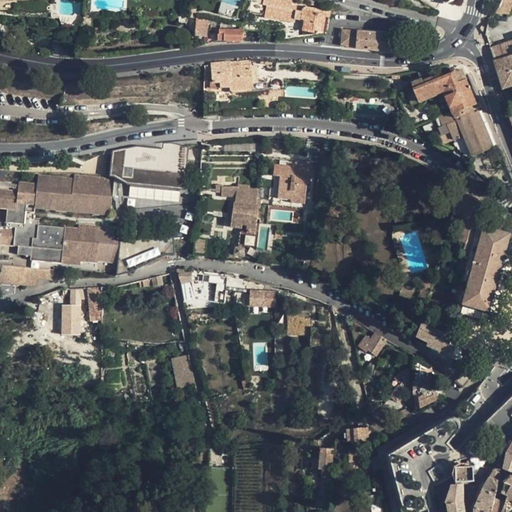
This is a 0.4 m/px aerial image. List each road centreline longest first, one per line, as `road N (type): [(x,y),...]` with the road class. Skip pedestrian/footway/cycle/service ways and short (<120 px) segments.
road 1 (unclassified): [(511,213),(456,167),(385,135),(320,123),(182,123),(71,144),(0,147)]
road 2 (residential): [(455,404),(440,363),(304,286),(247,269),(186,261),(120,280),(57,283),(0,303)]
road 3 (secondary): [(456,39),(404,59),(262,50),(95,67),(0,56)]
road 4 (residential): [(455,404),(385,450),(397,511)]
road 5 (residential): [(503,418),(469,449),(425,466),(432,511)]
road 6 (unclassified): [(456,39),(483,75),(511,154)]
